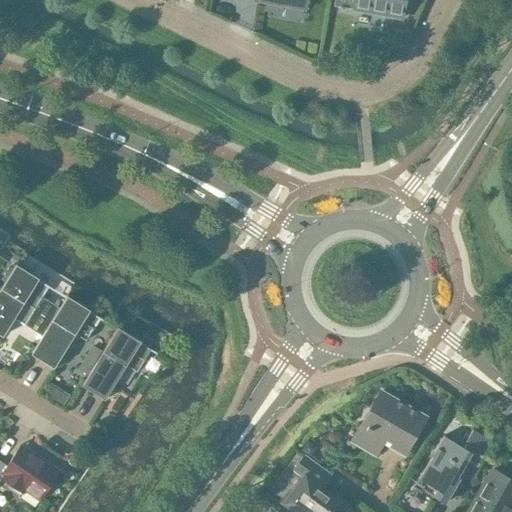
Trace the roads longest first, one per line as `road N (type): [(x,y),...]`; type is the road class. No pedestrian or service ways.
road 1 (residential): [(138,0),(359,97),(405,73),(425,51),(448,0)]
road 2 (secondary): [(210,189),(142,152),(0,100)]
road 3 (tertiary): [(187,511),(259,413)]
